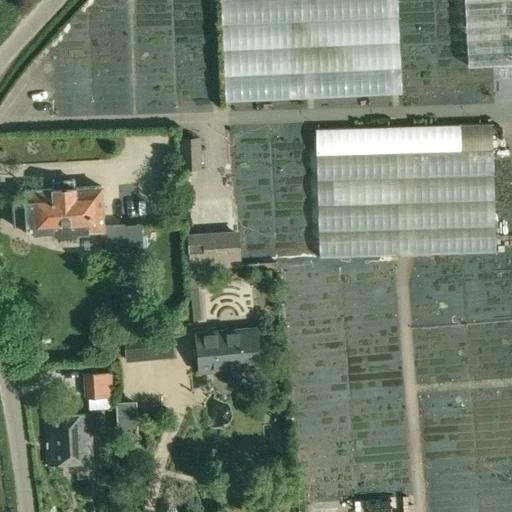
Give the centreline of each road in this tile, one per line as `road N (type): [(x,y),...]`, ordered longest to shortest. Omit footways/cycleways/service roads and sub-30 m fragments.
road 1 (unknown): [(0,128),(494,107),(511,118)]
road 2 (unclassified): [(23,511),(0,365)]
